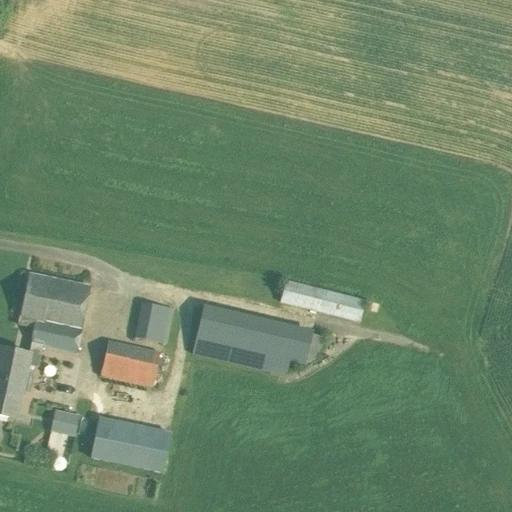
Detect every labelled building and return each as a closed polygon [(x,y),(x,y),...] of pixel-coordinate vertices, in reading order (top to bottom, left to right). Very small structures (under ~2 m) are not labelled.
[(19,392),(29,395),(35,368),(38,368),(41,350),(73,357),(88,290),(26,277),(16,326),(33,330),(27,356),(0,350),(0,376),(3,377),(1,386),(5,387),(5,388),(19,392)] [(358,324),(364,301),(284,281),(278,304),(358,324)] [(166,345),(173,310),(140,303),(133,339),(166,345)] [(304,366),(314,361),(324,338),(311,335),(311,331),(203,306),(191,356),(269,374),(268,376),(285,378),(289,363),(304,366)] [(151,389),(159,353),(107,341),(99,377),(151,389)] [(19,392),(5,388),(5,387),(1,386),(3,377),(0,376),(0,417),(13,421),(19,392)] [(74,438),(78,416),(53,411),(48,433),(74,438)] [(162,475),(171,434),(98,418),(89,460),(162,475)]
